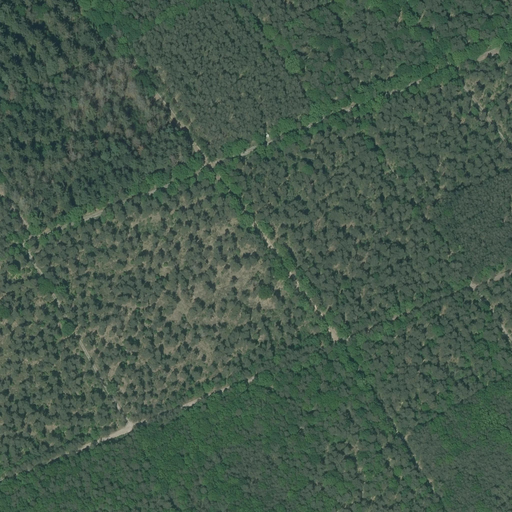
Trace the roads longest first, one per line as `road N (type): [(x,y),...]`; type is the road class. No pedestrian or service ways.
road 1 (track): [(120,48),(340,341),(445,511)]
road 2 (track): [(0,482),(511,271)]
road 3 (track): [(0,249),(511,44)]
road 4 (track): [(0,195),(139,449)]
road 5 (track): [(398,0),(511,152)]
road 6 (track): [(239,0),(323,118)]
road 7 (track): [(0,112),(113,39)]
